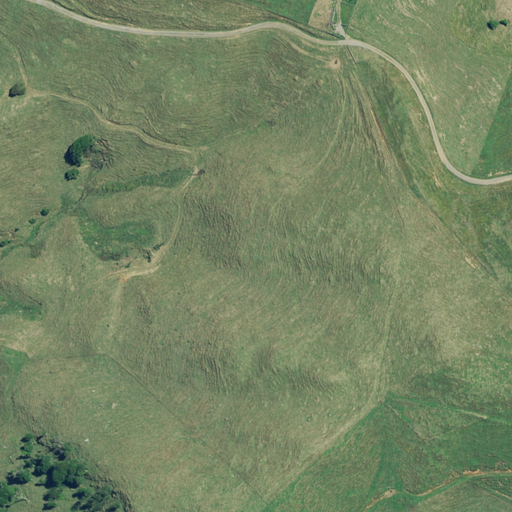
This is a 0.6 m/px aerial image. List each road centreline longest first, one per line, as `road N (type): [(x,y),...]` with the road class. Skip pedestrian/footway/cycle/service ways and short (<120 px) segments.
road 1 (track): [(340,32),(217,34),(115,23),(37,0)]
road 2 (track): [(340,32),(397,63),(414,84),(448,167),(511,179)]
